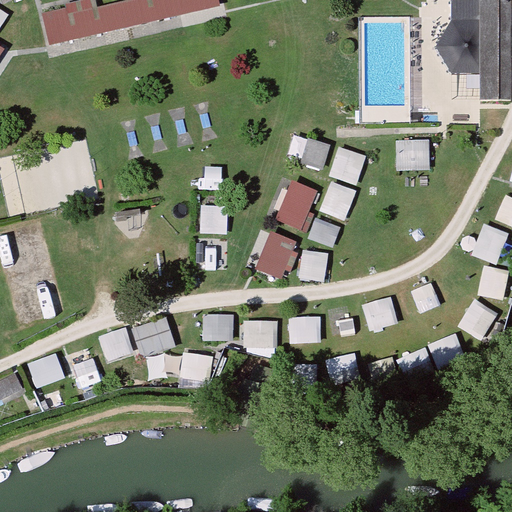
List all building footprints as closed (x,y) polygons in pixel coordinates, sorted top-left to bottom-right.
[(0,0),(0,9),(25,0),(0,0)] [(217,13),(214,0),(84,0),(58,6),(60,15),(40,20),(47,51),(217,13)] [(506,106),(503,6),(444,9),(445,23),(442,27),(426,51),(446,82),(445,106),(506,106)] [(323,167),(327,145),(305,141),(301,163),(323,167)] [(395,141),(394,170),(428,171),(429,142),(395,141)] [(329,178),(357,186),(366,156),(337,148),(329,178)] [(331,181),(319,213),(344,222),(356,191),(331,181)] [(315,200),(287,188),(269,232),(297,243),(315,200)] [(511,199),(504,197),(496,221),(511,226),(511,199)] [(200,209),(199,234),(225,235),(226,210),(200,209)] [(333,248),(341,229),(315,218),(307,237),(333,248)] [(498,263),(505,231),(480,226),(473,258),(498,263)] [(292,251),(265,239),(250,273),(276,285),(292,251)] [(302,249),(296,278),(322,284),(329,255),(302,249)] [(484,267),(477,295),(501,301),(508,273),(484,267)] [(389,297),(360,306),(368,332),(397,323),(389,297)] [(231,343),(233,317),(203,315),(201,342),(231,343)] [(320,343),(320,318),(288,317),(288,343),(320,343)] [(128,330),(137,359),(174,347),(165,318),(128,330)] [(243,321),(244,353),(277,353),(276,320),(243,321)] [(97,337),(107,364),(133,355),(124,327),(97,337)] [(53,353),(24,365),(33,389),(63,378),(53,353)] [(354,356),(327,361),(331,383),(358,378),(354,356)] [(0,401),(21,390),(12,373),(0,379),(0,401)]
